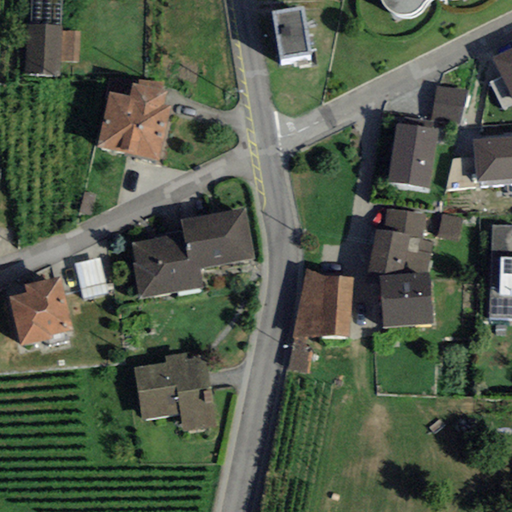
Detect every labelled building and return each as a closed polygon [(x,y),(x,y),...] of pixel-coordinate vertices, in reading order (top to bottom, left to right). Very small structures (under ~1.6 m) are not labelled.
[(31,0),(30,25),(60,26),(60,0),(31,0)] [(380,0),(380,1),(385,8),(391,13),(398,17),(407,17),(414,14),(421,9),(427,2),(429,0),(380,0)] [(302,8),(272,13),(280,58),(310,53),(302,8)] [(61,31),(62,26),(60,26),(30,25),(27,24),(25,75),(60,76),(60,61),(61,31)] [(80,32),(61,31),(60,61),(79,62),(80,32)] [(511,48),(492,59),(502,78),(511,96),(511,48)] [(504,112),(511,107),(511,96),(502,78),(489,84),(504,112)] [(164,82),(139,80),(138,85),(162,90),(164,82)] [(97,147),(159,162),(171,107),(164,105),(167,91),(162,90),(138,85),(132,83),(129,97),(110,93),(97,147)] [(466,91),(437,85),(431,117),(460,123),(466,91)] [(429,188),(438,129),(396,122),(387,182),(429,188)] [(476,183),(511,179),(511,135),(472,139),(476,183)] [(254,259),(245,208),(181,220),(184,235),(187,261),(199,259),(201,269),(254,259)] [(427,216),(387,209),(383,230),(423,238),(427,216)] [(462,220),(443,215),(437,237),(456,242),(462,220)] [(511,225),(493,225),(489,320),(511,320),(511,225)] [(383,230),(375,229),(367,274),(379,276),(425,273),(433,241),(423,238),(383,230)] [(131,243),(139,299),(204,287),(201,269),(199,259),(187,261),(184,235),(131,243)] [(99,258),(73,264),(82,300),(107,294),(99,258)] [(326,277),(306,269),(292,338),(307,337),(320,337),(348,336),(354,277),(326,277)] [(425,273),(379,276),(382,328),(433,325),(430,273),(425,273)] [(53,339),(52,336),(72,331),(60,277),(25,285),(27,293),(9,297),(21,346),(53,339)] [(307,337),(292,338),(286,371),(308,373),(313,352),(304,350),(307,337)] [(175,416),(180,415),(184,434),(216,428),(203,351),(171,357),(165,358),(166,363),(134,368),(143,421),(175,416)]
